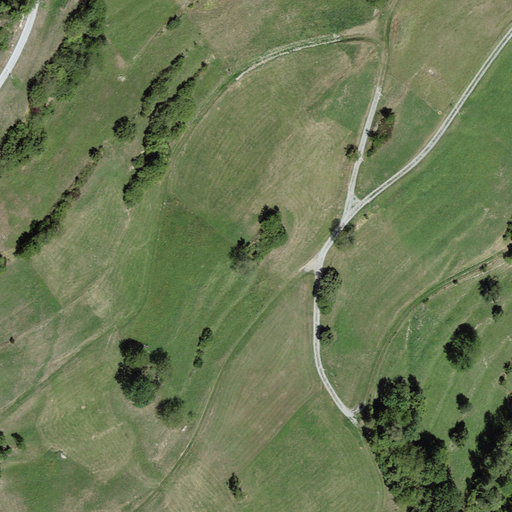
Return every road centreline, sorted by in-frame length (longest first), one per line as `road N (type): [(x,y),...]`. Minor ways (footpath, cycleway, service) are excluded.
road 1 (track): [(0,422),(119,327),(146,289),(161,185),(202,106),(276,53),(373,34),(387,46)]
road 2 (track): [(387,46),(341,227),(320,255),(315,358),(342,409),(362,426)]
road 3 (track): [(320,255),(245,346),(180,468),(140,511)]
road 4 (track): [(511,31),(429,149),(341,227)]
road 5 (track): [(362,426),(371,374),(393,329),(427,291),(511,245)]
